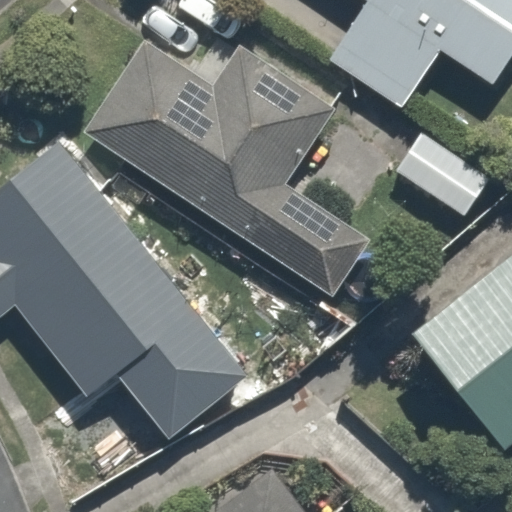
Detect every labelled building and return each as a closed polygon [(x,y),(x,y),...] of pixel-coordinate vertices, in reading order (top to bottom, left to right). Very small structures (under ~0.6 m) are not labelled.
[(511,34),(511,0),(350,0),(324,44),(408,95),(439,45),(488,75),(511,34)] [(216,84),(142,36),(82,129),(326,286),(361,232),(288,185),(343,100),(246,38),(216,84)] [(487,163),(413,115),(384,160),(458,208),(487,163)] [(62,136),(0,185),(0,254),(59,328),(41,343),(83,395),(151,340),(183,381),(238,336),(201,289),(191,297),(62,136)] [(511,226),(410,307),(505,427),(511,420),(511,226)] [(312,511),(277,463),(212,511),(312,511)]
